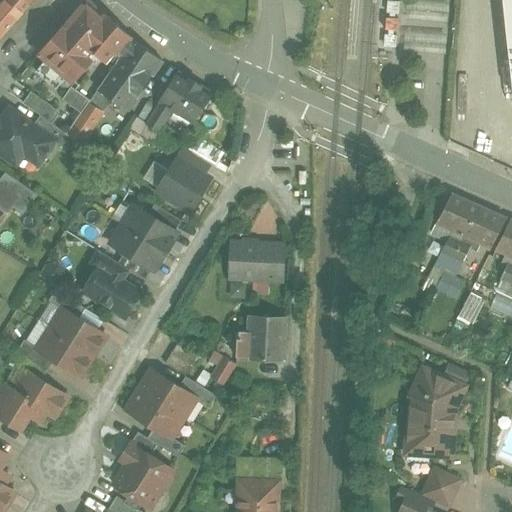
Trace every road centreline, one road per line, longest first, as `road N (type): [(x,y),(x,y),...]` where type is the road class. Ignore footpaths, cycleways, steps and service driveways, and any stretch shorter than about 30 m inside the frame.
road 1 (residential): [(266,86),(242,177),(59,472)]
road 2 (unclassified): [(266,86),(511,196)]
road 3 (residential): [(125,0),(266,86)]
road 4 (residential): [(491,373),(485,511)]
